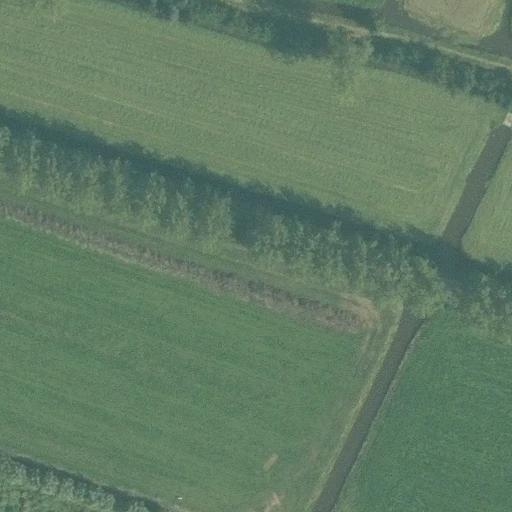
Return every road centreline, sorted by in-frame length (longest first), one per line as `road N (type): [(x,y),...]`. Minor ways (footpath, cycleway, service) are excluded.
road 1 (track): [(511,306),(0,146)]
road 2 (track): [(232,0),(398,36),(511,74)]
